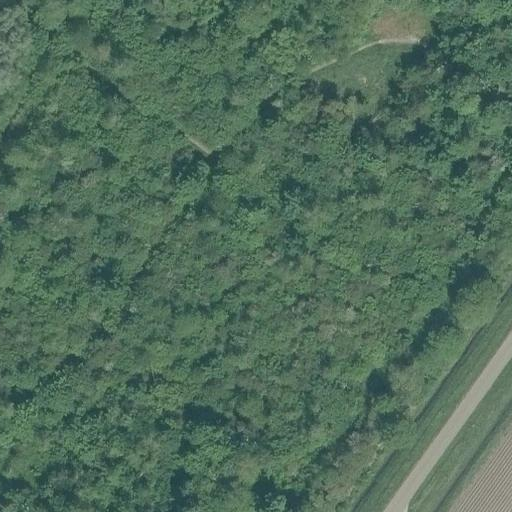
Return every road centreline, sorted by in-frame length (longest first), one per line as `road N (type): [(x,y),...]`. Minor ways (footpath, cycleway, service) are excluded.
road 1 (unclassified): [(393,511),(511,346)]
road 2 (track): [(511,106),(383,21)]
